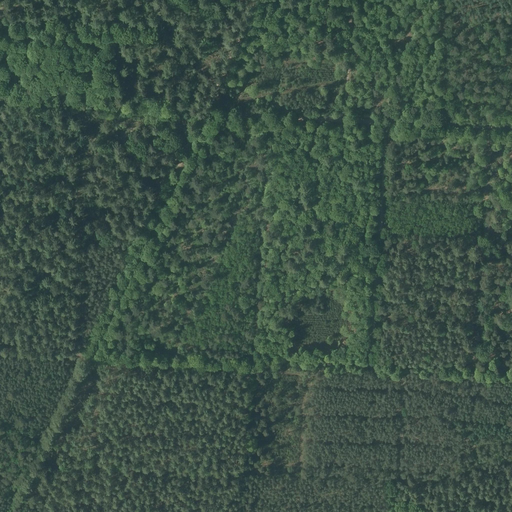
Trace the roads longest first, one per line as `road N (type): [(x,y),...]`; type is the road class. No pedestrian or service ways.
road 1 (track): [(12,511),(200,115)]
road 2 (unknown): [(393,511),(401,375),(369,358),(382,121)]
road 3 (track): [(238,511),(270,118)]
road 4 (track): [(240,32),(0,19)]
road 5 (track): [(200,115),(0,103)]
road 6 (track): [(333,119),(200,115)]
road 7 (track): [(511,127),(382,121)]
road 8 (track): [(200,115),(255,0)]
road 9 (track): [(333,119),(351,0)]
